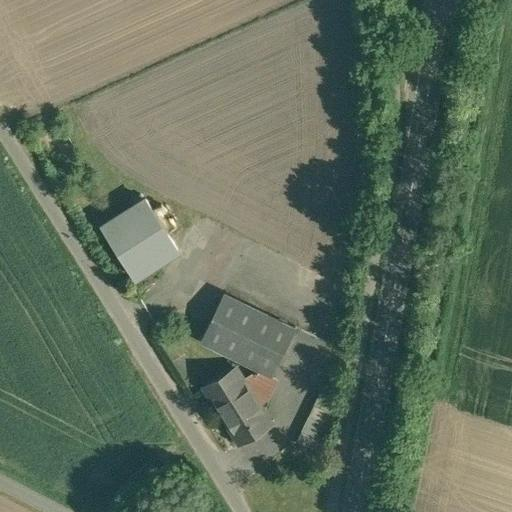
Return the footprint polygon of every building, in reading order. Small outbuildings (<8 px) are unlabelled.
[(146,198),(102,226),(138,281),(182,253),(146,198)] [(337,250),(325,274),(337,280),(349,256),(337,250)] [(225,291),(201,342),(259,368),(276,376),(299,326),(225,291)] [(238,367),(204,388),(239,444),(273,423),(263,406),(270,400),(276,376),(259,368),(245,377),(238,367)] [(322,392),(299,441),(320,451),(343,402),(322,392)]
